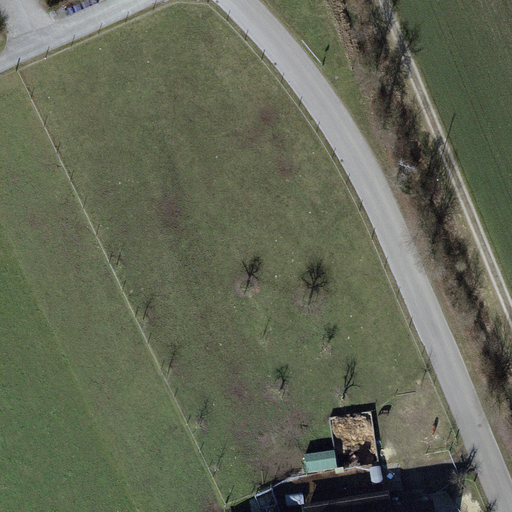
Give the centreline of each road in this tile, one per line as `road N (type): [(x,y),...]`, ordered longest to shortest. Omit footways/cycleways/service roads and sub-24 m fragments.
road 1 (unclassified): [(239,0),(299,63),(361,156),(511,504)]
road 2 (track): [(511,307),(385,0)]
road 3 (track): [(0,62),(138,0)]
